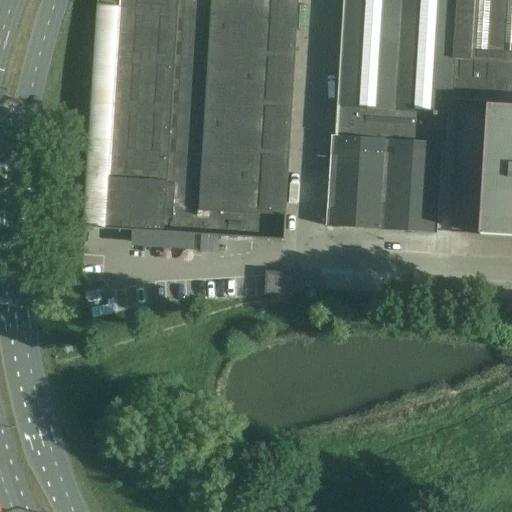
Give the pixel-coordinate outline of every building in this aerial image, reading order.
[(97,0),(83,229),(106,231),(120,0),(97,0)] [(106,231),(134,232),(133,242),(194,246),(195,236),(171,235),(183,0),(120,0),(106,231)] [(183,0),(171,235),(195,236),(196,236),(282,242),(297,0),(183,0)] [(511,0),(345,0),(338,107),(339,107),(421,112),(446,114),(450,114),(451,101),(511,104),(511,0)] [(333,138),(328,219),(327,227),(435,233),(440,145),(444,146),(446,114),(421,112),(339,107),(338,138),(333,138)] [(511,108),(487,107),(479,235),(479,236),(511,237),(511,108)] [(265,294),(290,296),(291,277),(267,275),(265,294)]
